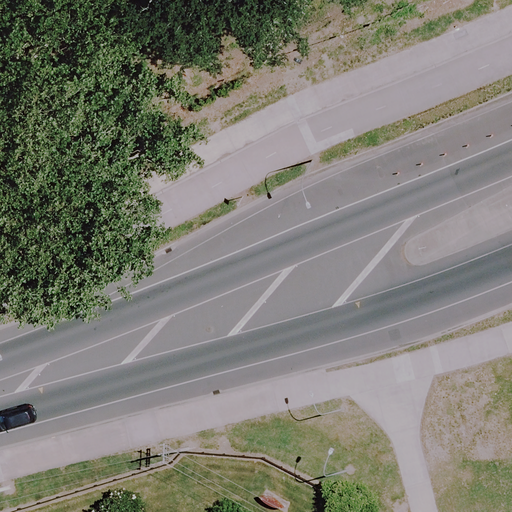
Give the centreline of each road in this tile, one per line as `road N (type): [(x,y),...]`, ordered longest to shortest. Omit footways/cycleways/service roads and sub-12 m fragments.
road 1 (secondary): [(0,380),(273,270),(511,159)]
road 2 (secondary): [(511,267),(271,341),(0,386)]
